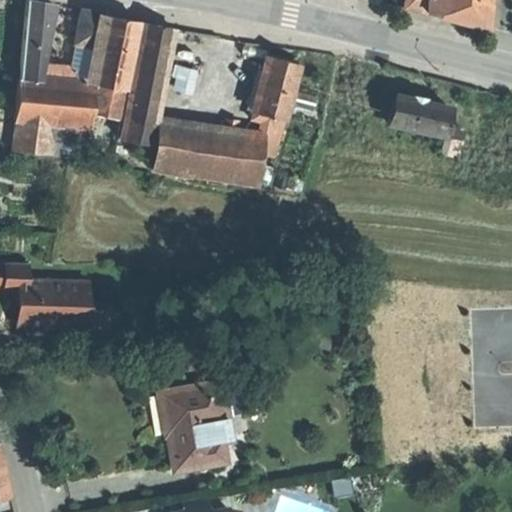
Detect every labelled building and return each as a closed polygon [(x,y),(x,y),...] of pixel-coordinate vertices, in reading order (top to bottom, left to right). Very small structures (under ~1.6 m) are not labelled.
[(40,64),(43,50),(52,5),(27,0),(26,0),(21,47),(17,78),(16,78),(13,104),(0,102),(0,118),(13,120),(14,120),(10,150),(50,154),(51,138),(65,139),(75,139),(75,136),(88,137),(89,127),(90,113),(118,119),(137,22),(102,15),(80,10),(76,32),(98,36),(89,83),(93,83),(93,85),(81,84),(81,78),(75,77),(75,68),(68,68),(57,66),(55,82),(37,80),(40,64)] [(401,0),(400,7),(483,26),(484,0),(401,0)] [(142,23),(118,139),(149,144),(171,28),(142,23)] [(89,83),(98,36),(76,32),(68,68),(75,68),(75,77),(81,78),(81,84),(93,85),(93,83),(89,83)] [(261,71),(255,70),(247,105),(253,106),(249,119),(259,121),(258,134),(234,130),(235,120),(225,119),(223,129),(199,125),(157,118),(150,168),(257,183),(261,154),(271,156),(281,127),(297,65),(265,56),(261,71)] [(322,141),(322,143),(365,153),(372,120),(356,117),(364,86),(365,80),(359,79),(363,61),(341,56),(322,141)] [(37,80),(55,82),(57,66),(49,65),(40,64),(37,80)] [(356,117),(372,120),(375,110),(379,90),(364,86),(356,117)] [(372,120),(458,141),(461,129),(446,125),(450,109),(394,96),(389,114),(375,110),(372,120)] [(490,147),(511,151),(511,99),(505,97),(490,147)] [(64,156),(65,139),(51,138),(50,154),(54,154),(64,156)] [(511,154),(451,141),(442,182),(511,195),(511,154)] [(0,291),(10,292),(13,295),(16,298),(21,304),(21,326),(65,327),(66,305),(79,305),(79,282),(28,281),(29,263),(0,262),(0,291)] [(79,305),(66,305),(65,327),(87,328),(88,283),(79,282),(79,305)] [(225,462),(221,441),(229,440),(219,383),(157,394),(162,424),(164,436),(166,436),(173,471),(225,462)] [(0,499),(9,498),(0,457),(0,499)] [(344,480),(326,483),(329,498),(347,495),(344,480)] [(9,498),(0,499),(0,511),(9,511),(11,511),(11,508),(9,498)] [(176,511),(203,511),(201,499),(175,504),(176,511)]
